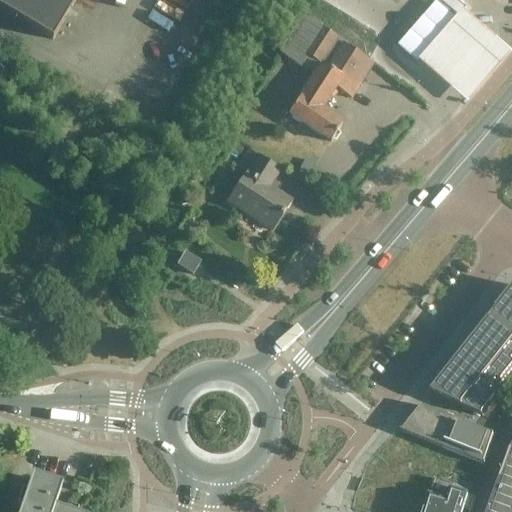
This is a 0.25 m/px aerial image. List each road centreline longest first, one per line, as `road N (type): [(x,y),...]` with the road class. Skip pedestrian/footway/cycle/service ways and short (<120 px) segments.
road 1 (primary): [(511,90),(328,304),(242,375)]
road 2 (primary): [(267,402),(452,183)]
road 3 (residential): [(387,394),(511,232)]
road 4 (secondary): [(166,417),(34,410)]
